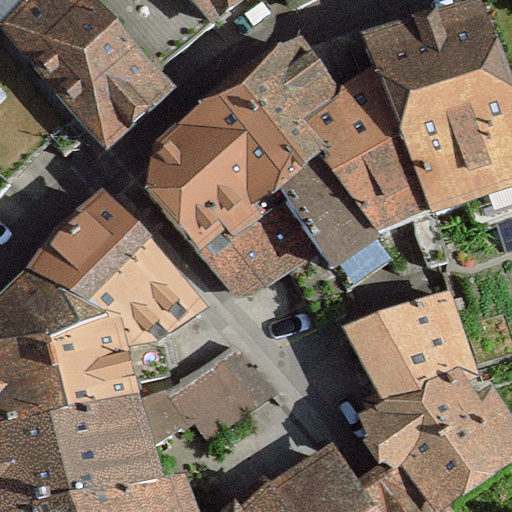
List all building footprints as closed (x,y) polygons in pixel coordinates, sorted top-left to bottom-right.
[(94,149),(162,91),(85,0),(0,0),(0,43),(71,124),(94,149)] [(85,0),(162,91),(218,50),(185,0),(85,0)] [(185,0),(218,50),(296,0),(185,0)] [(511,203),(511,102),(477,2),(356,44),(365,70),(415,215),(422,234),(511,203)] [(270,287),(322,248),(282,188),(324,150),(308,119),(333,101),(335,85),(303,34),(278,48),(245,84),(211,100),(154,151),(150,192),(196,245),(244,300),(270,287)] [(379,232),(415,215),(365,70),(342,83),(343,95),(333,101),(308,119),(324,150),(335,173),(379,232)] [(324,150),(282,188),(322,248),(332,264),(351,289),(392,259),(379,232),(335,173),(324,150)] [(102,196),(28,272),(86,302),(145,243),(102,196)] [(164,339),(203,309),(145,243),(86,302),(105,312),(124,320),(140,380),(171,374),(164,339)] [(118,319),(105,312),(86,302),(28,272),(0,298),(0,420),(50,412),(70,408),(50,336),(118,319)] [(343,327),(385,400),(421,392),(424,383),(460,368),(472,383),(481,380),(450,291),(380,312),(343,327)] [(137,388),(118,319),(50,336),(70,408),(141,395),(137,388)] [(277,392),(237,350),(170,398),(165,392),(142,400),(155,445),(196,425),(209,443),(277,392)] [(434,511),(450,507),(453,502),(511,458),(511,415),(492,378),(481,380),(472,383),(460,368),(424,383),(421,392),(385,400),(375,395),(362,403),(367,410),(361,417),(368,436),(360,439),(378,465),(385,464),(395,471),(402,469),(434,511)] [(0,420),(0,511),(70,491),(164,477),(155,445),(142,400),(141,395),(70,408),(50,412),(0,420)] [(381,511),(378,506),(356,479),(329,445),(242,504),(237,499),(219,511),(381,511)] [(454,511),(450,507),(434,511),(402,469),(395,471),(385,464),(378,465),(356,479),(378,506),(381,511),(454,511)] [(70,491),(0,511),(200,511),(186,474),(164,477),(70,491)]
